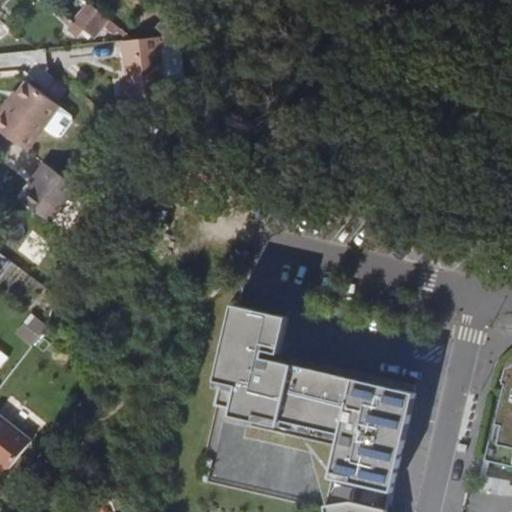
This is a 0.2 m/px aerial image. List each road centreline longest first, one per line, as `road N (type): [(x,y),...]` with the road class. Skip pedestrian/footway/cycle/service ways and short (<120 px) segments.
road 1 (residential): [(488,292),(436,511)]
road 2 (residential): [(272,242),(488,292)]
